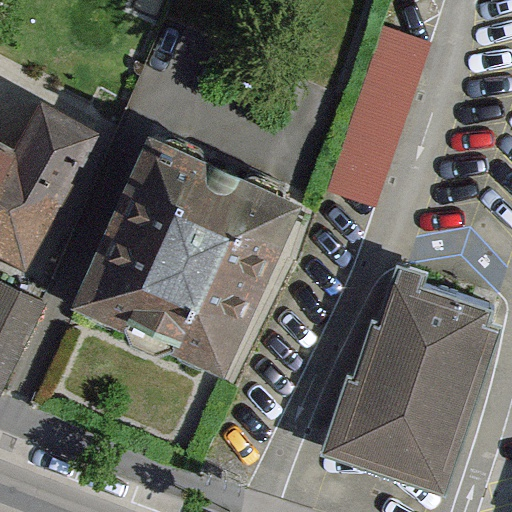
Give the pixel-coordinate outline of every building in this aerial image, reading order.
[(329,178),(379,196),(439,33),(389,15),(329,178)] [(0,251),(21,262),(95,130),(41,99),(15,149),(0,141),(0,251)] [(296,199),(147,129),(70,293),(219,362),(296,199)] [(489,300),(399,270),(382,320),(373,317),(353,377),(344,374),(320,447),(446,489),(502,320),(485,314),(489,300)] [(0,382),(41,299),(0,278),(0,382)]
